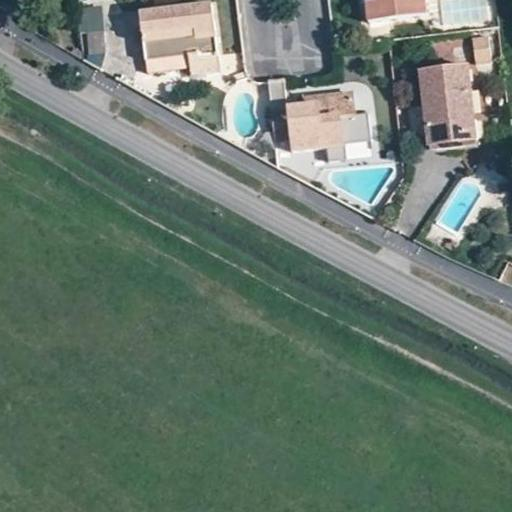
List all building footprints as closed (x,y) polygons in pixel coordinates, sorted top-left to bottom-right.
[(364,0),(367,23),(380,22),(377,0),(364,0)] [(377,0),(380,22),(429,16),(427,0),(377,0)] [(196,42),(216,40),(212,5),(142,14),(145,44),(195,39),(196,42)] [(91,55),(107,54),(104,33),(88,35),(91,55)] [(505,83),(499,38),(474,41),(479,86),(505,83)] [(199,58),(218,55),(216,40),(196,42),(195,39),(145,44),(148,61),(189,56),(198,54),(199,58)] [(192,77),(220,73),(218,55),(199,58),(198,54),(189,56),(192,77)] [(466,124),(474,123),(467,70),(422,75),(427,116),(431,148),(468,144),(466,124)] [(353,96),(319,100),(320,108),(304,109),(304,107),(288,109),(285,83),(268,84),(275,145),(292,143),(292,153),(345,147),(341,120),(356,118),(353,96)] [(303,101),(304,107),(304,109),(320,108),(319,100),(303,101)] [(431,148),(427,116),(412,118),(416,150),(431,148)] [(370,145),(367,117),(356,118),(341,120),(345,147),(370,145)] [(466,124),(468,144),(477,143),(474,123),(466,124)]
